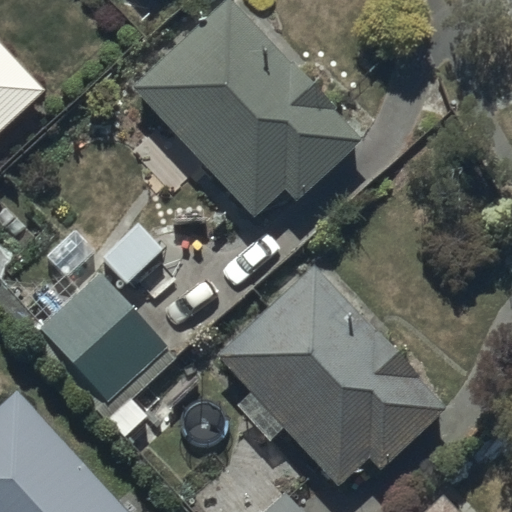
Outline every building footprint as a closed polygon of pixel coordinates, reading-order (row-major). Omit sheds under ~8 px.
[(237,4),(144,89),(262,217),(291,191),(304,205),(368,146),(237,4)] [(0,138),(45,97),(0,47),(0,138)] [(139,227),(105,262),(129,286),(139,276),(154,290),(172,270),(159,257),(165,251),(139,227)] [(330,269),(230,354),(345,487),(372,464),(382,476),(454,414),(330,269)] [(168,347),(103,279),(47,333),(112,401),(168,347)] [(131,511),(25,392),(0,414),(0,511),(131,511)]
